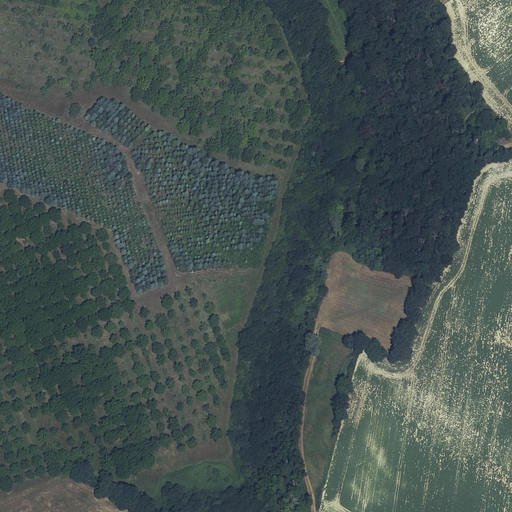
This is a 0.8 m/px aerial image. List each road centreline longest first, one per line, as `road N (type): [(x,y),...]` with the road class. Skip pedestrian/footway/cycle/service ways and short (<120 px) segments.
road 1 (track): [(312,511),(299,407),(324,271),(424,279),(467,113),(486,106),(511,132)]
road 2 (track): [(0,501),(82,467),(167,511)]
